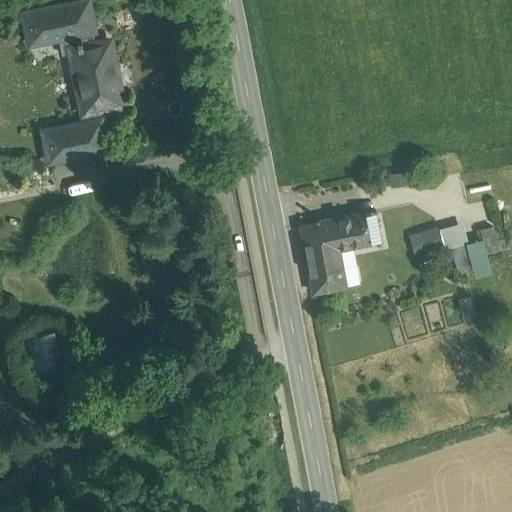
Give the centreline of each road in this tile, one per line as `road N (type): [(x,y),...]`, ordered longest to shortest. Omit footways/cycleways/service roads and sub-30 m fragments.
road 1 (secondary): [(328,511),(231,0)]
road 2 (track): [(0,491),(295,334)]
